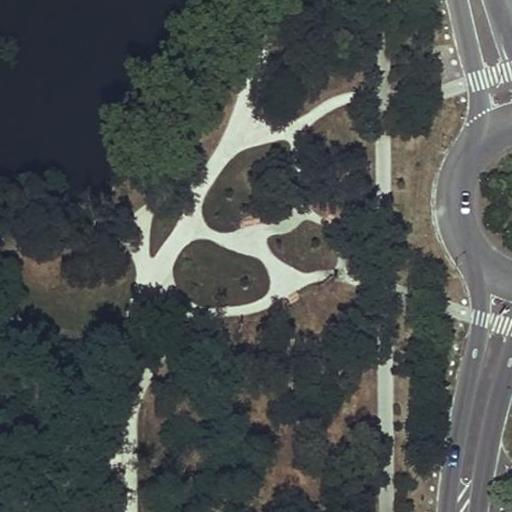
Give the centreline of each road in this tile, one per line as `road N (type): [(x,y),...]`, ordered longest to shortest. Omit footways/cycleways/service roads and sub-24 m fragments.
road 1 (tertiary): [(478,270),(480,319),(447,511)]
road 2 (tertiary): [(478,134),(448,187),(458,246),(478,270)]
road 3 (tertiary): [(469,511),(511,370)]
road 4 (tertiary): [(463,0),(478,134)]
